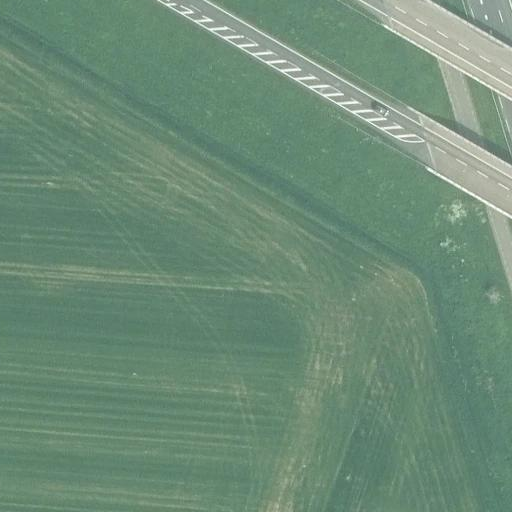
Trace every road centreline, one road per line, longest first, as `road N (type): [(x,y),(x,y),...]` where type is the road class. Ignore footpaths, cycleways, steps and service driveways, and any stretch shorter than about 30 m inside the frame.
road 1 (primary): [(187,0),(511,185)]
road 2 (unclassified): [(511,252),(434,0)]
road 3 (track): [(328,511),(398,290)]
road 4 (primary): [(511,82),(367,0)]
